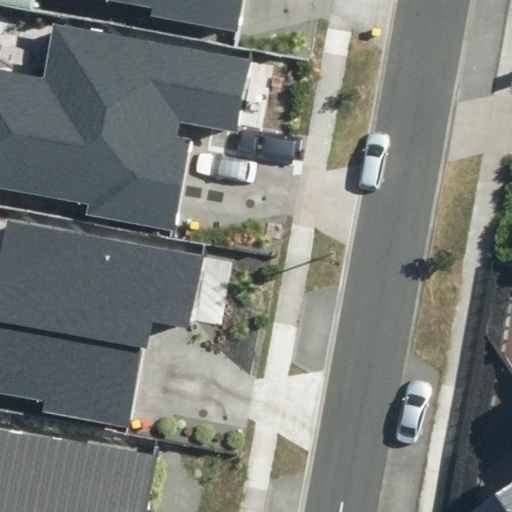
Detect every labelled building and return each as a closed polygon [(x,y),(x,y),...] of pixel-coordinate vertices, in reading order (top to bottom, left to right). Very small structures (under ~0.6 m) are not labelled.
[(239,33),(244,0),(105,0),(151,8),(149,17),(239,33)] [(85,214),(176,231),(193,139),(177,136),(179,122),(238,133),(251,62),(56,26),(46,79),(0,70),(0,187),(87,204),(85,214)] [(42,411),(128,427),(143,346),(148,347),(153,321),(194,329),(208,253),(8,218),(0,260),(0,391),(44,400),(42,411)] [(0,511),(144,511),(153,457),(0,434),(0,511)] [(511,511),(511,483),(469,511),(511,511)]
